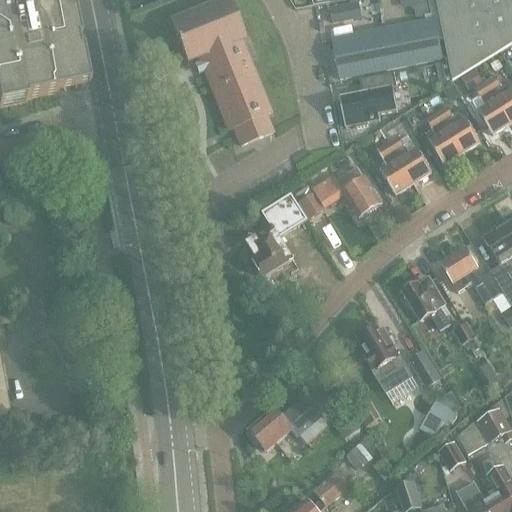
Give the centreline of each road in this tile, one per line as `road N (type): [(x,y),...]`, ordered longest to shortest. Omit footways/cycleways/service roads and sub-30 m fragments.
road 1 (residential): [(217,435),(358,281),(511,162)]
road 2 (tertiary): [(171,441),(114,116)]
road 3 (unknown): [(0,231),(24,253),(25,288),(5,345),(9,404)]
road 4 (residential): [(314,132),(292,33),(272,0)]
